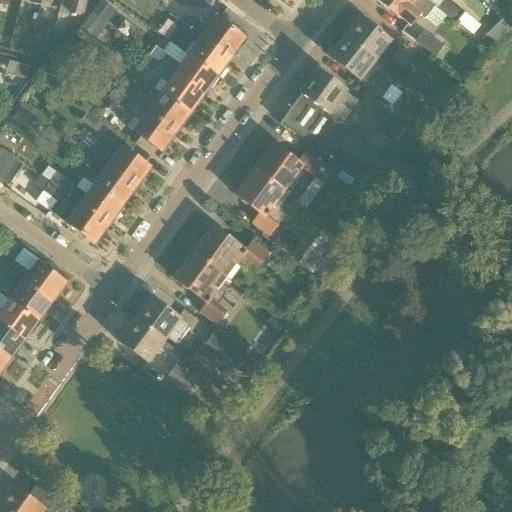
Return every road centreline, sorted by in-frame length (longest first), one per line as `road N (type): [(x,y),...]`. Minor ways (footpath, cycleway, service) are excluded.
road 1 (residential): [(112,294),(296,44)]
road 2 (residential): [(0,446),(112,294)]
road 3 (residential): [(0,213),(112,294)]
